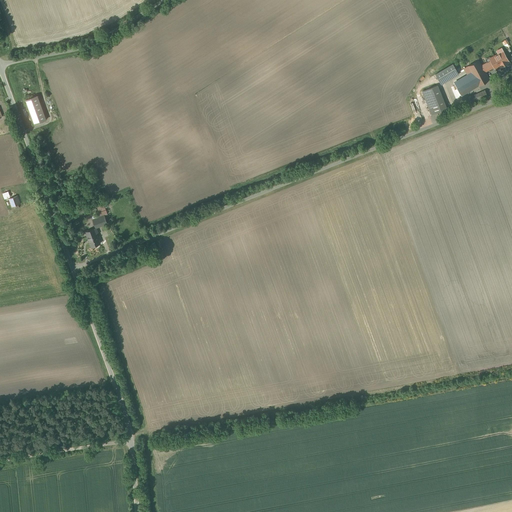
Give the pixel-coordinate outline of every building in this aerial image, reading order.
[(508,62),(502,52),(490,59),(491,61),(481,66),(485,72),(494,67),(495,68),(499,65),(500,66),(508,62)] [(485,72),(481,66),(478,60),(468,66),(471,72),(454,82),(462,95),(489,80),(485,72)] [(453,64),(435,75),(441,84),(458,74),(457,72),(453,64)] [(440,86),(423,93),(431,115),(448,109),(440,86)] [(473,103),(488,97),(486,91),(471,97),(473,103)] [(37,96),(26,101),(34,123),(45,119),(37,96)] [(17,196),(9,199),(12,207),(14,206),(16,209),(19,207),(18,204),(20,204),(17,196)] [(103,203),(99,205),(100,207),(97,208),(99,212),(106,210),(103,203)] [(101,217),(93,220),(96,228),(104,225),(101,217)] [(88,236),(87,236),(91,247),(100,243),(96,233),(88,236)]
